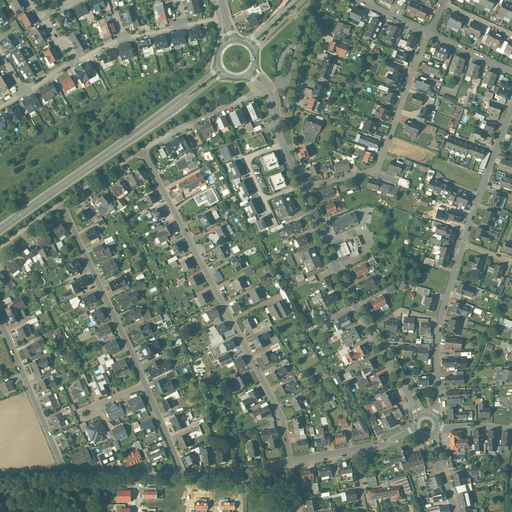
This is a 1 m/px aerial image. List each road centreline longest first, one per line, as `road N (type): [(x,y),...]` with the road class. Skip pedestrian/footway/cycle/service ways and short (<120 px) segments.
road 1 (residential): [(141,149),(282,418),(290,461)]
road 2 (residential): [(60,203),(181,476)]
road 3 (secondary): [(0,231),(221,70)]
road 4 (tertiary): [(419,415),(337,272),(301,189)]
road 5 (residential): [(136,476),(65,473),(0,322)]
road 6 (residential): [(301,189),(376,167),(428,32)]
road 7 (residential): [(432,416),(436,337),(461,244)]
road 8 (residential): [(141,149),(266,88)]
